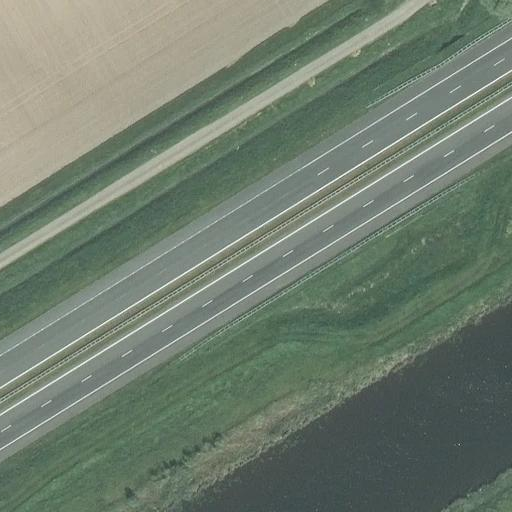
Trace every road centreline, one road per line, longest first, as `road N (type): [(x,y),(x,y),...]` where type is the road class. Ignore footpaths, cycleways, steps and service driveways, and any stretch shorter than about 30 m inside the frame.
road 1 (motorway): [(0,430),(511,112)]
road 2 (motorway): [(511,59),(0,375)]
road 3 (unclassified): [(0,261),(423,0)]
